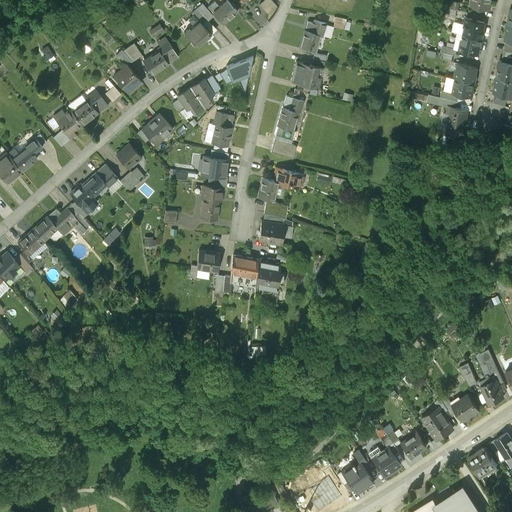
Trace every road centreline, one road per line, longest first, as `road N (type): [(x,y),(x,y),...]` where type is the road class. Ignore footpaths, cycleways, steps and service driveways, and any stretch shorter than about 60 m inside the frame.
road 1 (residential): [(0,230),(175,73),(271,33)]
road 2 (residential): [(234,223),(271,33)]
road 3 (residential): [(353,511),(511,409)]
